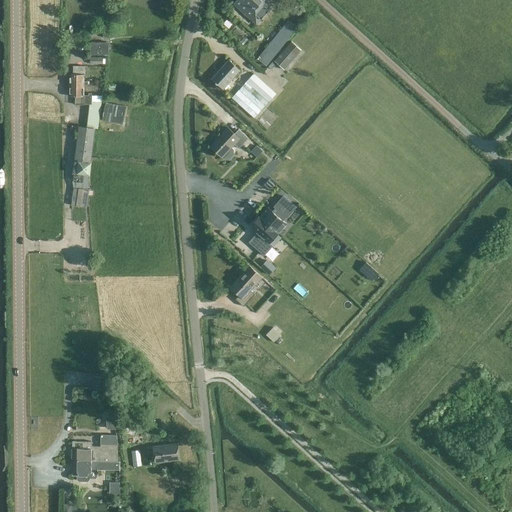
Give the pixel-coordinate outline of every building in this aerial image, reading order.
[(271,7),(263,0),(236,0),(237,0),(234,4),(256,24),(271,7)] [(296,28),(287,21),(256,58),(265,65),(296,28)] [(271,69),(276,63),(284,70),(302,50),(292,41),(274,61),(268,67),(271,69)] [(90,55),(109,55),(109,42),(90,42),(90,55)] [(240,71),(229,60),(212,79),(223,89),(240,71)] [(73,75),(70,75),(70,85),(84,85),(84,86),(88,86),(88,81),(84,81),(84,75),(84,67),(73,66),(73,75)] [(232,98),(254,118),(276,94),(253,74),(232,98)] [(84,85),(70,85),(70,96),(75,96),(75,105),(83,105),(83,104),(91,104),(91,93),(89,93),(89,95),(84,95),(84,86),(84,85)] [(88,182),(94,128),(97,128),(101,101),(93,101),(93,106),(90,105),(89,112),(87,111),(85,126),(79,125),(72,181),(74,188),(71,205),(86,207),(87,207),(90,190),(88,189),(88,182)] [(102,121),(122,125),(126,106),(106,102),(102,121)] [(239,148),(249,138),(239,129),(234,134),(228,128),(210,147),(222,158),(224,160),(229,160),(234,154),(234,150),(232,148),(234,145),(239,148)] [(259,155),(253,149),(250,153),(255,159),(259,155)] [(287,218),(296,207),(284,196),(275,207),(278,210),(275,214),(269,208),(260,217),(278,234),(287,224),(283,221),(286,217),(287,218)] [(269,243),(278,234),(260,217),(252,225),(253,226),(251,227),(260,235),(252,244),(264,255),(272,246),(269,243)] [(262,266),(270,273),(276,266),(268,259),(262,266)] [(241,300),(239,302),(244,307),(255,294),(250,290),(261,277),(262,278),(249,266),(240,275),(241,276),(231,287),(239,295),(237,297),(241,300)] [(274,326),(267,333),(274,340),(281,333),(274,326)] [(106,378),(105,378),(99,377),(94,376),(93,389),(106,390),(107,378),(106,378)] [(117,435),(100,435),(101,446),(92,446),(92,442),(76,442),(76,448),(72,448),(72,472),(73,472),(73,476),(92,476),(92,469),(120,470),(120,461),(120,456),(117,456),(118,444),(117,435)] [(178,444),(152,447),(155,462),(180,460),(178,444)] [(109,482),(111,492),(118,491),(117,481),(109,482)] [(65,503),(64,511),(77,511),(78,504),(65,503)]
